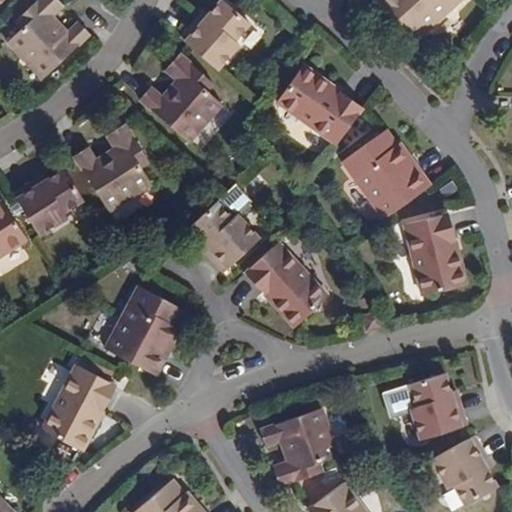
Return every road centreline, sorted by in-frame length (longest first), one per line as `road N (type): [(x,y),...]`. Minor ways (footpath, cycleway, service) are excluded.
road 1 (residential): [(144,0),(79,95),(0,145)]
road 2 (residential): [(319,365),(511,314)]
road 3 (residential): [(447,135),(308,0)]
road 4 (residential): [(319,365),(253,332),(221,335),(196,367),(196,406)]
road 5 (residential): [(62,511),(126,451),(196,406)]
road 6 (residential): [(511,287),(484,196),(447,135)]
road 7 (residential): [(447,135),(476,63),(511,24)]
road 8 (residential): [(196,406),(319,365)]
